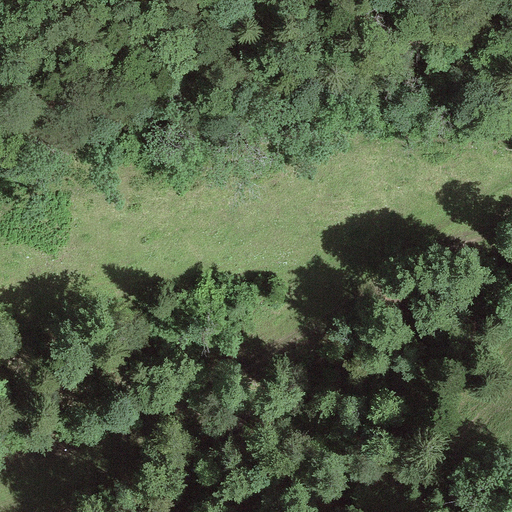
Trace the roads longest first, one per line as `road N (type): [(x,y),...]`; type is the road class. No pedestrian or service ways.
road 1 (track): [(0,504),(329,320),(391,276),(440,224),(511,177)]
road 2 (track): [(0,221),(112,172),(257,142),(511,132)]
